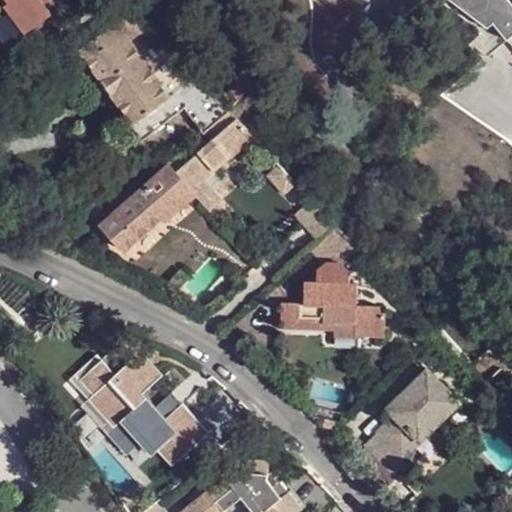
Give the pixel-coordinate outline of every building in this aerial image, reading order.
[(5,6),(25,34),(50,14),(44,4),(40,0),(5,0),(8,3),(5,6)] [(448,0),(489,30),(495,25),(510,41),(511,44),(511,4),(508,0),(448,0)] [(107,86),(136,123),(171,96),(170,94),(168,94),(163,86),(164,84),(132,40),(142,32),(131,17),(81,52),(107,86)] [(256,135),(238,118),(215,140),(230,158),(256,137),(256,135)] [(230,158),(215,140),(184,165),(178,171),(197,195),(211,210),(223,199),(206,180),(230,158)] [(178,171),(184,165),(176,156),(169,163),(171,166),(178,171)] [(266,176),(284,195),(299,182),(281,163),(266,176)] [(169,219),(197,195),(178,171),(171,166),(105,226),(127,251),(166,217),(169,219)] [(333,226),(309,201),(294,216),(318,239),(333,226)] [(342,227),(318,249),(329,261),(343,261),(347,266),(363,251),(342,227)] [(335,336),(357,337),(358,335),(386,336),(386,312),(383,311),(382,306),(358,304),(359,283),(352,281),(353,273),(347,266),(343,261),(329,261),(328,261),(318,268),(317,279),(307,281),(305,302),(283,303),(282,327),(334,330),(335,336)] [(164,290),(165,292),(208,314),(211,310),(176,291),(177,290),(188,277),(181,270),(164,290)] [(159,302),(199,323),(208,314),(165,292),(159,302)] [(124,425),(143,446),(151,440),(177,468),(212,435),(198,421),(186,408),(180,412),(169,400),(159,408),(149,395),(168,379),(154,362),(142,371),(125,350),(86,382),(99,397),(92,403),(116,432),(124,425)] [(394,416),(418,440),(460,401),(429,368),(387,409),(394,416)] [(169,400),(180,412),(186,408),(175,395),(169,400)] [(186,408),(198,421),(203,416),(191,403),(186,408)] [(402,456),(418,440),(394,416),(365,444),(398,477),(411,465),(402,456)] [(124,425),(116,432),(114,435),(133,455),(143,446),(124,425)] [(226,450),(212,435),(177,468),(187,479),(226,450)] [(188,511),(231,511),(243,502),(251,511),(269,511),(273,509),(265,499),(275,490),(270,483),(273,463),(245,461),(208,490),(210,493),(188,511)] [(276,507),(284,501),(275,490),(265,499),(273,509),(276,507)] [(292,495),(284,501),(276,507),(280,511),(304,511),(305,511),(292,495)] [(142,511),(160,511),(165,502),(160,499),(142,511)]
